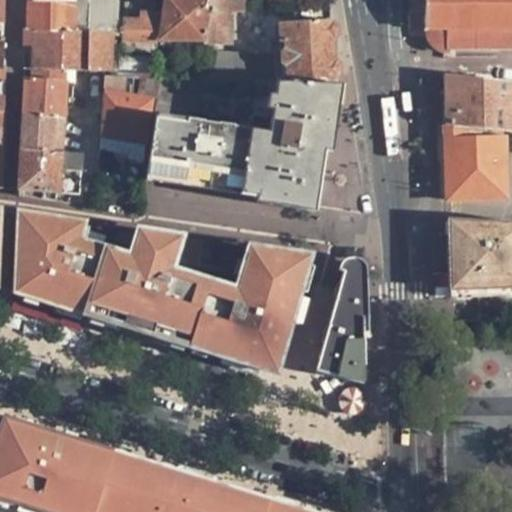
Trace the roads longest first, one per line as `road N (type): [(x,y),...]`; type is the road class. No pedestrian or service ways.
road 1 (secondary): [(405,489),(392,232),(362,0)]
road 2 (residential): [(0,371),(405,489)]
